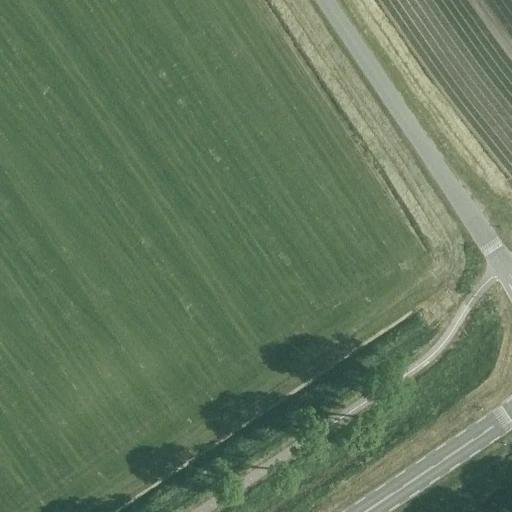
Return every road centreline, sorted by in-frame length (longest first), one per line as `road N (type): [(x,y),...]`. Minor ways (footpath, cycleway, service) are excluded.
road 1 (tertiary): [(511,275),(329,0)]
road 2 (secondary): [(365,511),(511,413)]
